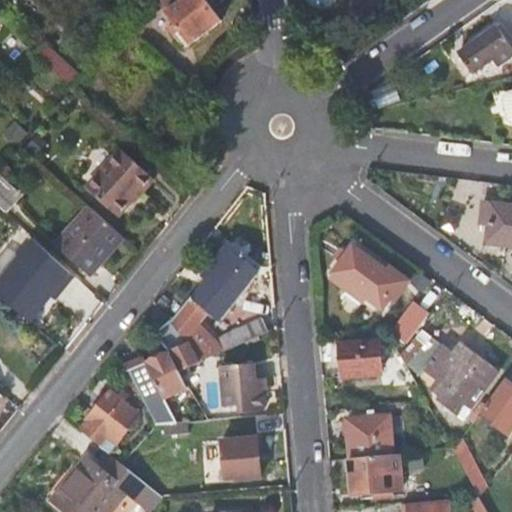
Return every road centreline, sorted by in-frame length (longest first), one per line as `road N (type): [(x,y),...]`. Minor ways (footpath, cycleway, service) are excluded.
road 1 (residential): [(0,461),(248,152)]
road 2 (residential): [(285,171),(313,511)]
road 3 (residential): [(511,311),(310,160)]
road 4 (residential): [(320,142),(511,165)]
road 5 (residential): [(313,107),(466,0)]
